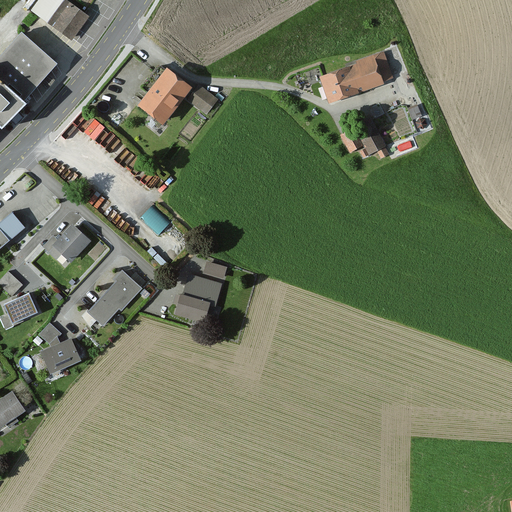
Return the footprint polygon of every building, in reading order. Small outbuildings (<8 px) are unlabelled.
[(39,0),(30,12),(71,42),(88,18),(64,0),(39,0)] [(0,119),(53,64),(18,31),(0,50),(0,119)] [(356,65),(319,78),(328,104),(384,85),(383,83),(393,79),(383,53),(355,63),(356,65)] [(135,107),(162,127),(190,88),(164,69),(135,107)] [(188,100),(208,115),(218,101),(199,86),(188,100)] [(385,147),(371,121),(355,129),(370,156),(385,147)] [(363,148),(354,130),(341,136),(350,155),(363,148)] [(105,146),(147,186),(157,175),(114,136),(105,146)] [(365,150),(360,152),(364,159),(368,157),(365,150)] [(141,216),(159,233),(171,221),(153,204),(141,216)] [(0,221),(0,249),(24,229),(10,212),(0,221)] [(52,248),(71,264),(90,242),(71,225),(52,248)] [(204,274),(224,279),(227,268),(206,263),(204,274)] [(0,278),(0,283),(11,295),(23,283),(10,269),(0,278)] [(143,290),(120,270),(112,280),(114,282),(87,313),(104,328),(120,309),(123,312),(143,290)] [(209,305),(215,307),(221,285),(188,276),(182,295),(180,295),(174,315),(204,324),(209,305)] [(4,306),(12,324),(37,313),(29,295),(4,306)] [(38,353),(48,374),(78,361),(69,339),(38,353)] [(0,398),(0,426),(23,410),(10,392),(0,398)]
